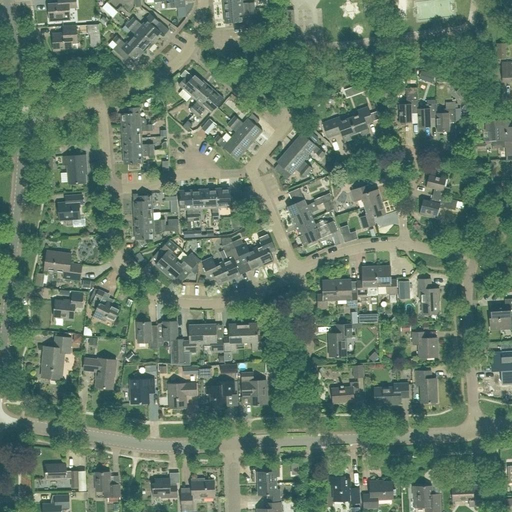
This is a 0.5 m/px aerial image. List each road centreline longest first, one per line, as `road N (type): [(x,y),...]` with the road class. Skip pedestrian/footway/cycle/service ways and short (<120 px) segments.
road 1 (tertiary): [(0,396),(22,124)]
road 2 (residential): [(296,273),(227,303),(157,297),(120,266),(108,190)]
road 3 (tertiary): [(229,442),(476,429)]
road 4 (tertiary): [(0,419),(139,441),(229,442)]
road 5 (residential): [(476,429),(466,283),(472,262)]
road 6 (residential): [(99,100),(153,81),(183,56),(202,0)]
road 7 (residential): [(108,190),(252,170)]
road 8 (tertiary): [(22,124),(5,0)]
